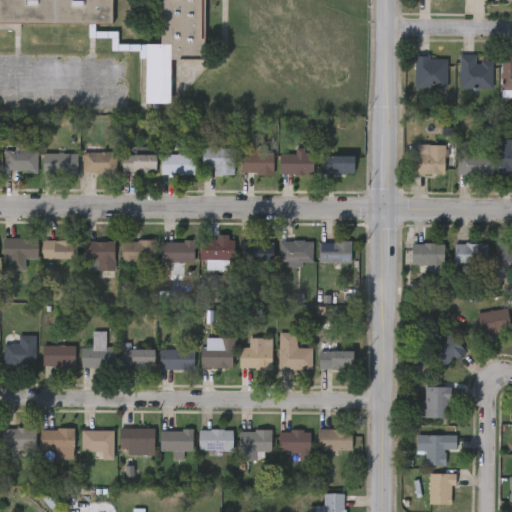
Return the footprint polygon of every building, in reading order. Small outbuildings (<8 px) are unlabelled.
[(111,0),(111,22),(0,22),(0,0),(204,0),(205,43),(182,43),(182,57),(169,57),(170,102),(145,102),(144,50),(142,50),(142,43),(161,43),(160,0),(111,0)] [(474,61),(491,61),(491,89),(458,89),(458,55),(474,55),(474,61)] [(511,91),(500,91),(500,55),(511,55),(511,91)] [(445,88),(413,88),(413,57),(445,57),(445,88)] [(444,174),(410,174),(410,153),(427,153),(427,145),(444,145),(444,174)] [(273,173),(240,173),(240,152),(251,152),(251,146),(273,146),(273,173)] [(233,147),(233,174),(212,174),(212,167),(201,167),(201,147),(233,147)] [(496,176),(496,147),(511,147),(511,169),(510,169),(510,176),(496,176)] [(295,152),(295,149),(313,149),(313,173),(279,173),(279,152),(295,152)] [(37,150),(37,171),(4,171),(4,150),(37,150)] [(115,151),(115,172),(82,172),(82,151),(115,151)] [(77,173),(42,173),(42,152),(77,152),(77,173)] [(121,172),(121,153),(155,154),(155,172),(121,172)] [(456,175),(456,153),(491,153),(491,175),(456,175)] [(160,174),(160,154),(195,154),(195,174),(160,174)] [(320,172),(320,155),(353,155),(353,172),(320,172)] [(37,261),(3,261),(3,240),(37,240),(37,261)] [(76,260),(42,260),(42,241),(76,241),(76,260)] [(233,261),(199,261),(199,241),(233,241),(233,261)] [(312,242),(312,263),(280,263),(280,241),(312,242)] [(123,242),(156,242),(156,263),(123,263),(123,242)] [(193,242),(193,263),(160,263),(160,242),(193,242)] [(114,271),(82,271),(82,243),(114,243),(114,271)] [(272,243),(272,261),(239,261),(239,243),(272,243)] [(351,264),(318,264),(318,243),(351,243),(351,264)] [(511,252),(511,274),(494,274),(494,243),(508,243),(508,252),(511,252)] [(442,244),(442,274),(423,274),(423,265),(410,265),(410,244),(442,244)] [(453,266),(453,244),(486,244),(486,266),(453,266)] [(508,328),(511,328),(511,335),(478,337),(476,312),(507,310),(508,328)] [(278,370),(278,333),(296,333),(296,350),(311,350),(311,370),(278,370)] [(463,350),(442,371),(426,355),(447,334),(463,350)] [(35,336),(35,366),(3,366),(3,345),(18,345),(18,336),(35,336)] [(233,368),(201,368),(201,339),(233,339),(233,368)] [(74,345),(74,368),(42,368),(42,345),(74,345)] [(115,368),(80,368),(80,348),(115,348),(115,368)] [(271,348),(271,369),(239,369),(239,348),(271,348)] [(121,349),(153,349),(153,368),(121,368),(121,349)] [(159,350),(193,350),(193,370),(159,370),(159,350)] [(319,369),(319,352),(354,352),(354,369),(319,369)] [(448,387),(448,418),(423,418),(423,387),(448,387)] [(35,450),(1,450),(1,429),(35,429),(35,450)] [(154,429),(154,456),(126,456),(126,450),(119,450),(119,429),(154,429)] [(40,451),(41,430),(73,430),(73,451),(40,451)] [(159,452),(159,430),(192,430),(192,452),(159,452)] [(230,430),(230,452),(198,452),(198,430),(230,430)] [(351,451),(317,451),(317,430),(351,430),(351,451)] [(113,431),(113,461),(102,461),(102,452),(80,452),(80,431),(113,431)] [(271,457),(239,457),(239,431),(271,431),(271,457)] [(277,454),(277,431),(309,431),(309,463),(299,463),(299,454),(277,454)] [(444,450),(444,466),(424,466),(424,447),(416,447),(416,436),(455,436),(455,450),(444,450)] [(449,505),(428,505),(428,474),(454,474),(454,488),(449,488),(449,505)] [(322,511),(322,494),(344,494),(344,511),(322,511)]
